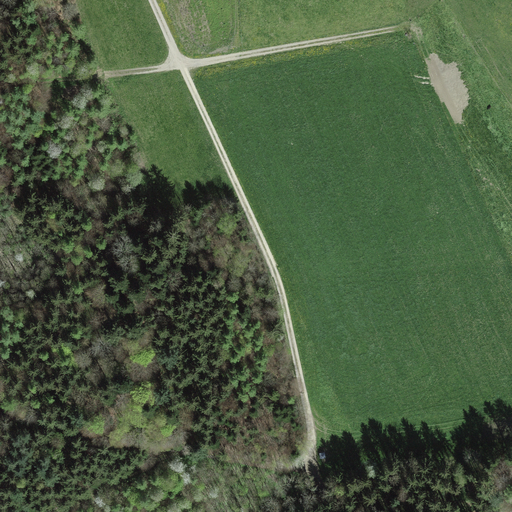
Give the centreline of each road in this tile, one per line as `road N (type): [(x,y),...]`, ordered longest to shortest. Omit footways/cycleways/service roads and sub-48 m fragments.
road 1 (track): [(310,460),(275,285),(152,0)]
road 2 (track): [(310,460),(190,450),(0,402)]
road 3 (track): [(48,511),(190,450)]
